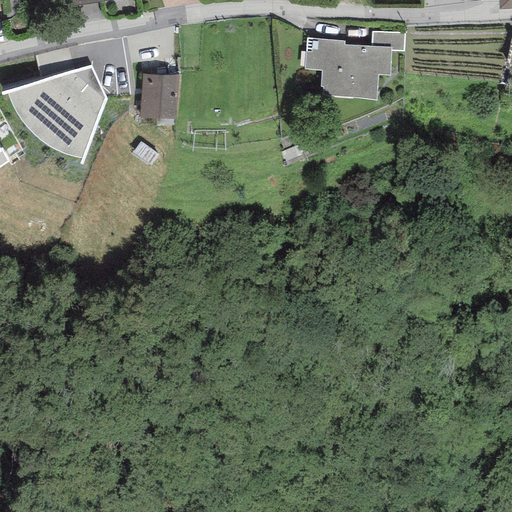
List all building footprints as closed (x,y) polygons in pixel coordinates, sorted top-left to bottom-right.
[(372,29),(371,42),(391,43),(391,47),(404,48),(405,33),(372,29)] [(344,36),(307,34),(305,65),(321,66),(320,80),(323,80),(322,87),(376,91),(378,68),(389,69),(391,47),(391,43),(371,42),(344,40),(344,36)] [(72,67),(4,86),(21,111),(45,136),(81,154),(108,101),(72,67)] [(179,72),(143,69),(139,112),(175,115),(179,72)] [(0,107),(0,166),(21,158),(0,107)]
